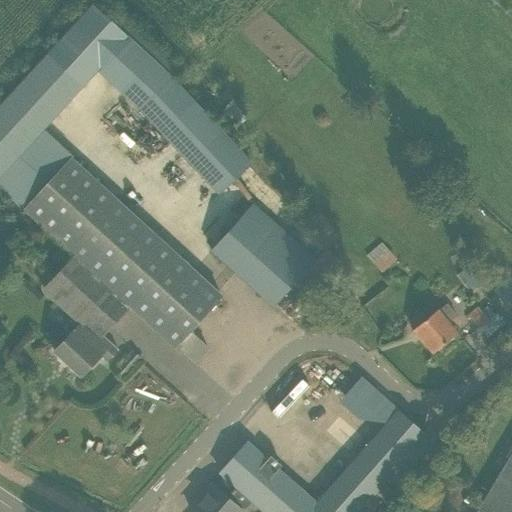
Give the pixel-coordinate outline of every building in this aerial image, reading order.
[(48,53),(0,105),(0,176),(43,129),(84,85),(97,70),(138,109),(216,194),(251,162),(173,77),(164,85),(161,82),(168,74),(125,34),(114,24),(112,23),(92,4),(48,53)] [(54,352),(81,376),(99,356),(105,362),(117,350),(101,335),(129,305),(194,364),(208,348),(190,332),(222,296),(70,159),(23,210),(74,257),(44,290),(81,324),(74,333),(73,332),(54,352)] [(252,205),(211,251),(258,292),(273,306),(314,260),(299,247),(252,205)] [(368,256),(384,271),(397,257),(382,242),(368,256)] [(52,253),(52,260),(56,265),(63,265),(68,260),(68,253),(63,248),(56,248),(52,253)] [(511,278),(495,293),(505,305),(511,299),(511,278)] [(412,330),(432,354),(457,333),(447,322),(455,315),(446,304),(439,310),(438,309),(412,330)] [(478,327),(487,338),(506,323),(497,312),(494,314),(488,307),(481,312),(478,307),(468,315),(478,327)] [(337,388),(358,408),(374,389),(361,378),(359,379),(351,372),(337,388)] [(358,511),(426,435),(398,410),(316,503),(278,469),(281,465),(270,456),(267,459),(247,442),(219,474),(223,477),(214,488),(211,485),(190,510),(192,511),(241,511),(227,499),(230,496),(244,509),(251,501),(263,511),(358,511)] [(511,511),(511,452),(476,511),(511,511)]
